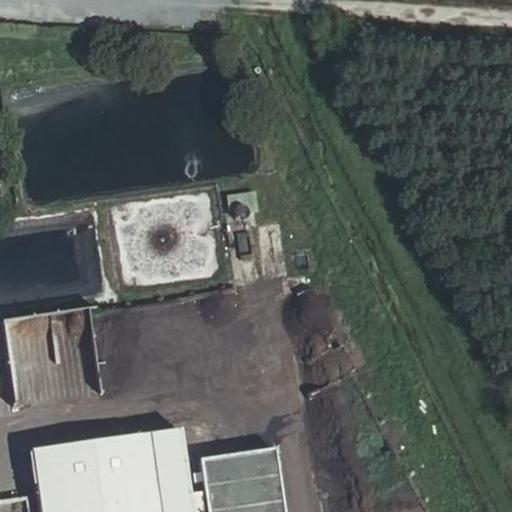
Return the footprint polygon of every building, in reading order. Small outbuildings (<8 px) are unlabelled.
[(2,322),(11,404),(104,394),(95,312),(2,322)] [(235,355),(265,372),(278,348),(248,332),(235,355)] [(341,475),(346,486),(396,465),(348,348),(307,365),(319,396),(293,407),(324,482),(341,475)] [(280,511),(265,407),(197,417),(210,511),(280,511)] [(141,421),(154,511),(197,511),(183,414),(141,421)] [(154,511),(141,421),(100,436),(77,454),(52,491),(48,511),(154,511)]
